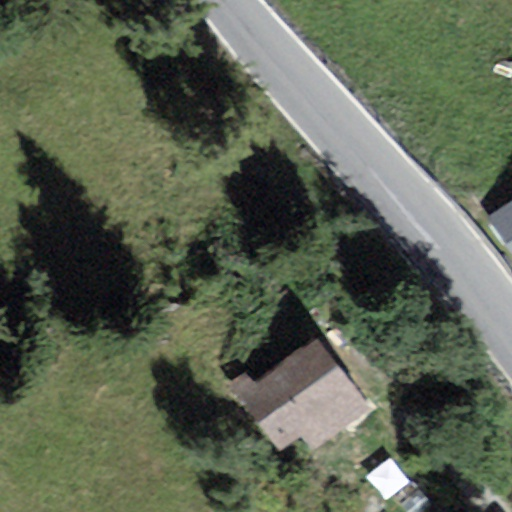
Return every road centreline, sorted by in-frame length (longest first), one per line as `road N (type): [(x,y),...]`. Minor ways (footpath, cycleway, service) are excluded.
road 1 (tertiary): [(511,335),(444,246),(221,0)]
road 2 (track): [(385,402),(493,511)]
